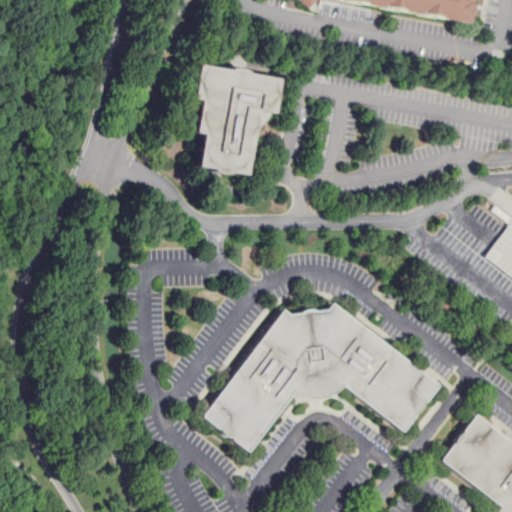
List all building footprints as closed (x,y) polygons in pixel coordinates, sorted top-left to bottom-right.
[(298,0),(309,7),(313,0),(333,0),(463,22),(466,0),(298,0)] [(273,78),(190,65),(185,98),(192,99),(187,132),(194,133),(189,167),(241,176),(252,110),(267,112),(273,78)] [(511,276),(511,227),(489,258),(511,276)] [(398,431),(433,384),(327,304),(323,309),(284,314),(278,310),(197,416),(243,451),(289,390),(300,396),(308,398),(318,396),(329,393),(339,385),(398,431)] [(511,511),(511,446),(471,415),(435,459),(495,506),(492,511),(511,511)]
